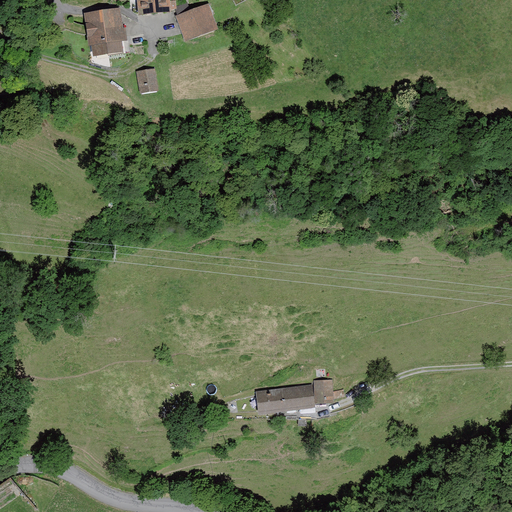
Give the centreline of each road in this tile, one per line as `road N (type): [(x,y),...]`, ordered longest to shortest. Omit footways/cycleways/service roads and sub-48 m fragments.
road 1 (track): [(511,368),(422,373),(323,414)]
road 2 (residential): [(511,407),(356,511)]
road 3 (track): [(0,37),(116,76),(149,34)]
road 4 (unclassified): [(167,511),(121,506),(36,470),(0,473)]
